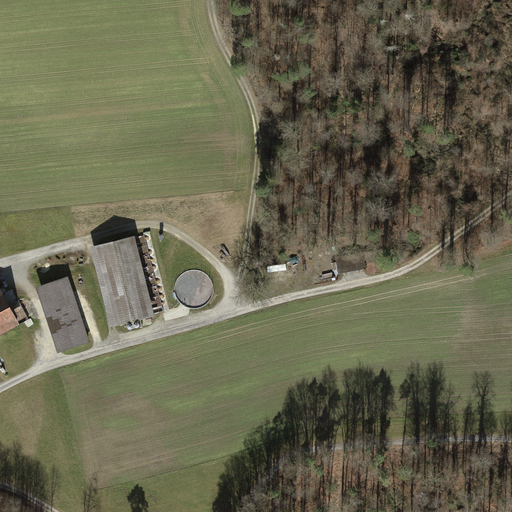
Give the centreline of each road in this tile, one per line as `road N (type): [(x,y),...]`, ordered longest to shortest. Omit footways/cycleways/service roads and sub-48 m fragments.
road 1 (track): [(0,265),(136,227),(159,228),(219,267),(236,313),(256,132),(209,0)]
road 2 (track): [(0,391),(52,365),(388,276),(460,239),(511,198)]
road 3 (track): [(511,443),(287,439),(236,511)]
